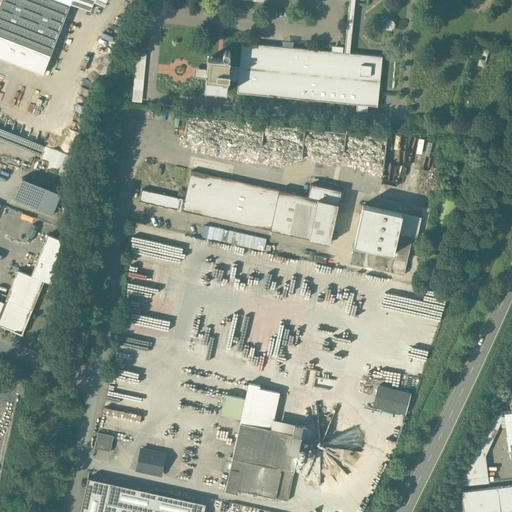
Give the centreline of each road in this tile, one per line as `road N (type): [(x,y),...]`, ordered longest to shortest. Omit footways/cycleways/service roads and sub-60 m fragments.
road 1 (secondary): [(401,511),(511,278)]
road 2 (unclassified): [(93,385),(111,316),(121,205)]
road 3 (unclassified): [(71,511),(93,385)]
